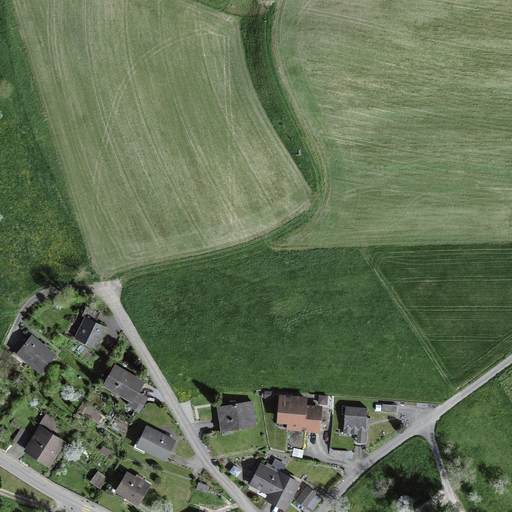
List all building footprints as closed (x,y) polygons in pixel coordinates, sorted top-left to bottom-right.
[(99,314),(86,307),(82,315),(87,317),(76,338),(95,348),(106,328),(94,322),(99,314)] [(57,353),(32,333),(16,352),(41,372),(57,353)] [(145,379),(115,362),(102,384),(131,400),(129,404),(135,408),(134,410),(139,413),(149,396),(139,390),(145,379)] [(327,396),(318,395),(317,404),(327,405),(327,396)] [(306,398),(280,396),(278,421),(288,422),(288,428),(319,431),(321,407),(305,406),(306,398)] [(250,403),(218,408),(222,430),(254,424),(250,403)] [(396,406),(382,405),(382,412),(395,414),(396,406)] [(367,410),(346,408),(344,432),(357,433),(356,442),(364,442),(367,410)] [(55,423),(46,417),(32,439),(20,432),(15,440),(27,447),(25,450),(47,464),(62,441),(49,433),(55,423)] [(174,442),(146,428),(137,446),(164,460),(174,442)] [(280,476),(261,465),(250,485),(271,496),(269,500),(285,509),(300,482),(282,472),(280,476)] [(98,473),(92,482),(100,488),(107,479),(98,473)] [(147,486),(127,474),(117,491),(137,503),(147,486)] [(208,486),(198,483),(197,488),(207,491),(208,486)] [(315,494),(307,488),(296,501),(304,507),(315,494)]
